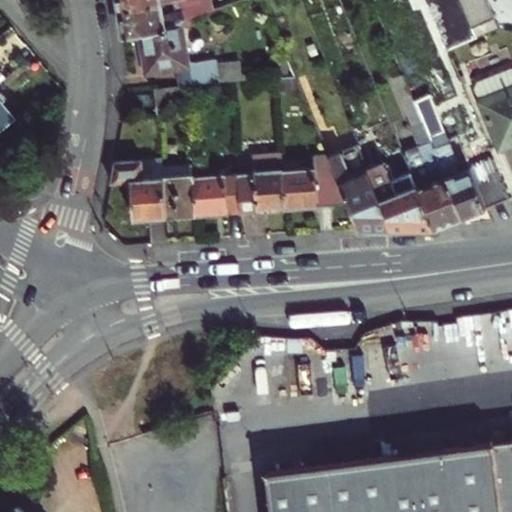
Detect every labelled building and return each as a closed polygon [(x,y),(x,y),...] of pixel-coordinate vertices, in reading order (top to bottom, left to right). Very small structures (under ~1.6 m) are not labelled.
[(176,0),(116,0),(118,12),(177,1),(176,0)] [(208,0),(176,0),(177,1),(182,20),(212,9),(208,0)] [(425,0),(445,50),(475,38),(459,0),(425,0)] [(459,0),(475,38),(498,28),(486,0),(459,0)] [(182,20),(177,1),(118,12),(122,35),(134,32),(166,27),(176,23),(182,20)] [(215,59),(185,63),(176,23),(166,27),(134,32),(141,71),(171,66),(175,86),(182,85),(220,82),(215,59)] [(476,80),(473,87),(499,148),(511,142),(511,70),(507,68),(476,80)] [(462,217),(414,102),(402,73),(391,78),(411,126),(395,132),(410,170),(434,228),(462,217)] [(175,86),(152,87),(155,107),(184,105),(182,85),(175,86)] [(0,126),(14,114),(0,97),(0,126)] [(427,97),(414,102),(462,217),(508,197),(491,157),(457,171),(427,97)] [(390,228),(367,172),(366,168),(356,144),(326,155),(345,205),(349,214),(355,229),(390,228)] [(284,209),(281,169),(280,150),(249,153),(251,170),(235,171),(238,212),(284,209)] [(284,209),(345,205),(326,155),(315,156),(315,167),(281,169),(284,209)] [(160,157),(139,158),(141,177),(161,176),(160,157)] [(164,217),(161,176),(141,177),(139,158),(115,160),(112,181),(128,179),(132,219),(164,217)] [(366,168),(367,172),(385,165),(391,178),(397,176),(390,160),(384,162),(384,161),(366,168)] [(385,165),(367,172),(390,228),(434,228),(410,170),(397,176),(391,178),(385,165)] [(193,215),(238,212),(235,171),(189,175),(193,215)] [(164,217),(193,215),(189,175),(189,173),(161,176),(164,217)] [(511,511),(511,449),(315,474),(263,481),(266,511),(511,511)]
